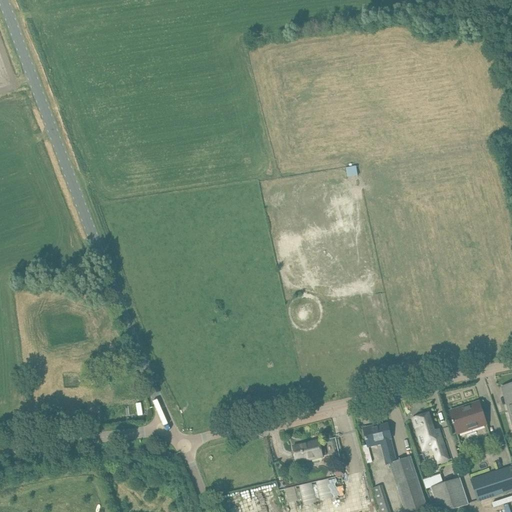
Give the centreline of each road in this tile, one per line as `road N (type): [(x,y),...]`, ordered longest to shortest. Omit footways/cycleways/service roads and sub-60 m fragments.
road 1 (unclassified): [(166,429),(2,0)]
road 2 (residential): [(511,364),(181,443)]
road 3 (tertiary): [(0,452),(166,429)]
